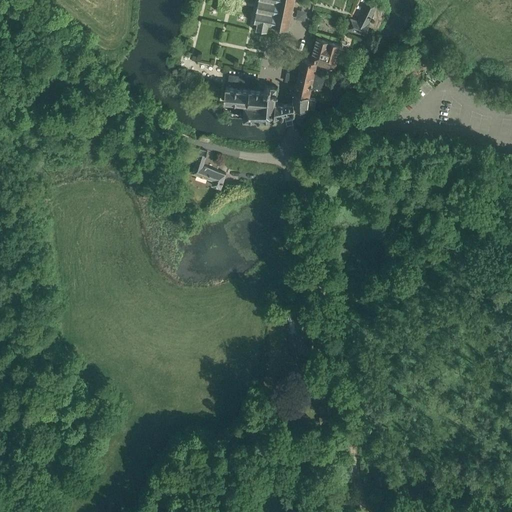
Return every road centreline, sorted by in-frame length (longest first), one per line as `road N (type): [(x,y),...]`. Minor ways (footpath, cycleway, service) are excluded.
road 1 (unclassified): [(276,158),(190,142),(131,115),(0,0)]
road 2 (unclassified): [(326,311),(293,156),(276,158)]
